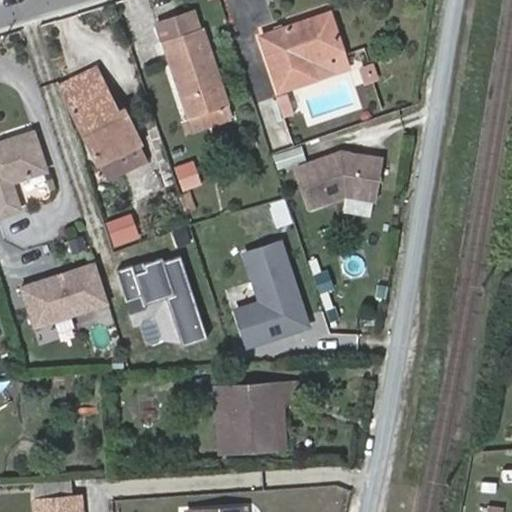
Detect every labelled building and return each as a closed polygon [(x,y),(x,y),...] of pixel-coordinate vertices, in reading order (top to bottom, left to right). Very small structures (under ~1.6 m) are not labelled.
[(279,89),(317,76),(311,58),(342,48),(330,12),(263,36),(279,89)] [(195,13),(159,25),(190,118),(230,104),(204,28),(201,29),(195,13)] [(348,66),(342,48),(311,58),(317,76),(348,66)] [(360,66),(363,83),(378,80),(375,63),(360,66)] [(62,85),(100,163),(140,142),(124,108),(119,110),(97,67),(62,85)] [(294,108),(288,89),(274,93),(280,113),(294,108)] [(235,117),(230,104),(190,118),(183,120),(187,133),(235,117)] [(35,131),(0,143),(0,213),(20,207),(11,179),(46,168),(35,131)] [(273,155),(278,169),(307,160),(302,145),(273,155)] [(342,152),(297,168),(309,206),(344,193),(374,197),(379,158),(342,152)] [(183,191),(203,184),(194,159),(174,167),(183,191)] [(132,213),(105,222),(115,249),(141,239),(132,213)] [(247,258),(234,260),(243,309),(256,307),(252,286),(263,284),(261,270),(250,272),(247,258)] [(98,264),(20,282),(30,328),(109,311),(98,264)] [(313,276),(322,292),(335,286),(326,269),(313,276)] [(180,320),(185,338),(208,331),(203,313),(180,320)] [(203,339),(190,343),(193,354),(206,350),(203,339)] [(296,381),(229,385),(233,449),(285,446),(282,399),(297,398),(296,381)] [(229,385),(216,386),(220,450),(233,449),(229,385)] [(33,497),(67,496),(65,478),(32,480),(33,497)] [(77,511),(77,495),(67,496),(33,497),(34,511),(77,511)]
